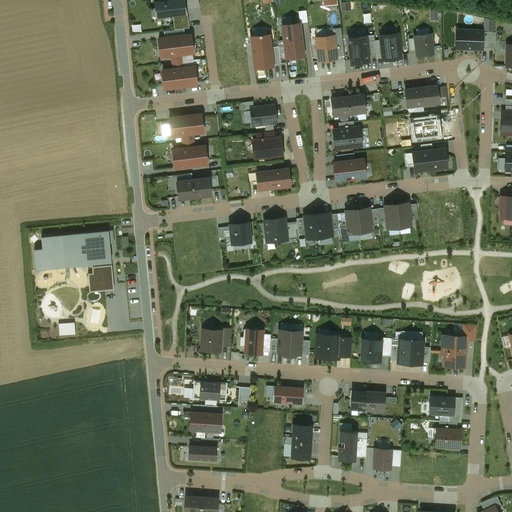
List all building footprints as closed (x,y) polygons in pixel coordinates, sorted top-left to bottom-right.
[(157,2),(154,2),(156,18),(173,16),(186,15),(184,0),(171,0),(168,0),(157,2)] [(186,15),(173,16),(174,30),(188,29),(186,15)] [(282,25),(284,42),(302,40),(300,23),(282,25)] [(333,29),(334,36),(334,39),(342,38),(341,28),(333,29)] [(483,32),(457,31),(456,49),(466,49),(465,49),(466,49),(472,49),(472,50),(473,50),(473,49),(482,50),(482,48),(483,32)] [(495,33),(483,32),(482,48),(495,49),(495,33)] [(375,41),(376,48),(382,47),(383,58),(383,60),(401,58),(398,34),(380,36),(381,40),(375,41)] [(414,36),(415,38),(416,50),(417,56),(433,54),(431,34),(414,36)] [(175,37),(177,55),(183,55),(193,53),(191,35),(175,37)] [(261,35),(259,35),(259,36),(251,37),(255,69),(273,67),(273,65),(271,47),(269,35),(261,36),(261,35)] [(337,57),(334,39),(334,36),(316,38),(319,62),(337,60),(337,57)] [(368,55),(367,42),(366,36),(348,38),(351,64),(369,62),(368,55)] [(172,56),(177,55),(175,37),(159,39),(161,57),(172,56)] [(342,38),(334,39),(337,57),(345,56),(342,38)] [(302,40),(284,42),(284,43),(285,47),(286,57),(286,59),(304,57),(302,40)] [(375,41),(367,42),(368,55),(376,54),(376,48),(375,41)] [(279,46),(271,47),(273,65),(281,64),(279,46)] [(177,55),(172,56),(173,63),(183,61),(183,55),(177,55)] [(183,61),(173,63),(173,69),(179,69),(184,68),(183,61)] [(179,69),(181,87),(197,85),(195,67),(184,68),(179,69)] [(181,87),(179,69),(173,69),(163,71),(165,89),(181,87)] [(437,86),(421,88),(423,106),(433,104),(433,103),(439,103),(437,86)] [(421,88),(405,90),(407,107),(414,106),(414,107),(423,106),(421,88)] [(347,97),(350,114),(359,113),(365,112),(363,95),(347,97)] [(340,116),(350,114),(347,97),(332,99),(334,116),(340,115),(340,116)] [(253,125),(265,124),(272,123),(276,122),(274,105),(250,108),(251,116),(251,118),(252,118),(253,125)] [(391,108),(383,109),(384,116),(392,115),(391,108)] [(511,112),(506,112),(502,112),(501,135),(511,134),(511,112)] [(203,132),(201,114),(185,116),(187,134),(203,132)] [(187,134),(185,116),(169,118),(171,136),(187,134)] [(353,121),(338,123),(339,130),(354,128),(353,121)] [(272,123),(265,124),(266,132),(273,131),(272,123)] [(339,130),(333,131),(335,148),(361,145),(359,128),(354,128),(339,130)] [(257,133),(258,140),(274,138),(273,131),(257,133)] [(258,140),(253,141),(255,159),(283,155),(280,137),(274,138),(258,140)] [(421,145),(422,152),(429,151),(432,151),(432,144),(421,145)] [(207,164),(205,146),(189,148),(191,166),(207,164)] [(191,166),(189,148),(173,150),(175,168),(191,166)] [(432,151),(429,151),(431,169),(447,167),(445,149),(432,151)] [(429,151),(422,152),(413,153),(415,171),(431,169),(429,151)] [(354,153),(336,155),(337,162),(355,160),(354,153)] [(355,160),(337,162),(338,169),(334,170),(336,181),(365,177),(363,159),(355,160)] [(273,170),(272,170),(274,188),(290,186),(288,168),(273,170)] [(272,170),(267,171),(256,172),(259,190),(274,188),(272,170)] [(209,178),(193,180),(195,198),(211,196),(209,178)] [(195,198),(193,180),(177,182),(179,200),(195,198)] [(511,197),(500,198),(500,218),(511,218),(511,197)] [(408,203),(397,204),(399,228),(411,226),(410,220),(408,205),(408,203)] [(385,206),(385,208),(387,223),(388,229),(399,228),(397,204),(385,206)] [(416,204),(408,205),(410,220),(418,219),(416,204)] [(369,208),(357,209),(360,232),(372,231),(371,225),(369,210),(369,208)] [(387,223),(385,208),(377,209),(379,224),(387,223)] [(346,211),(346,213),(348,227),(348,234),(360,232),(357,209),(346,211)] [(377,209),(369,210),(371,225),(379,224),(377,209)] [(330,212),(317,214),(320,237),(333,236),(332,229),(330,214),(330,212)] [(346,213),(338,214),(340,229),(348,227),(346,213)] [(304,216),(304,218),(306,233),(307,239),(320,237),(317,214),(304,216)] [(338,214),(330,214),(332,229),(340,229),(338,214)] [(287,240),(285,223),(285,218),(265,221),(267,239),(275,238),(275,241),(287,240)] [(296,219),(297,222),(298,234),(306,233),(304,218),(296,219)] [(249,222),(229,225),(230,227),(231,237),(232,244),(251,242),(249,222)] [(297,222),(285,223),(287,240),(299,239),(298,234),(297,222)] [(75,262),(96,260),(107,260),(111,259),(110,244),(108,231),(100,231),(92,232),(45,236),(41,237),(41,238),(45,237),(46,248),(43,248),(34,249),(36,266),(36,270),(37,269),(37,266),(58,264),(57,260),(75,258),(75,262)] [(107,266),(96,266),(92,267),(93,273),(88,274),(90,292),(114,290),(112,265),(107,266)] [(477,325),(463,324),(462,337),(464,337),(465,336),(466,337),(466,338),(465,340),(476,340),(477,325)] [(221,331),(221,345),(230,346),(232,329),(221,328),(221,331)] [(220,351),(221,345),(221,331),(203,329),(202,350),(220,351)] [(240,337),(240,346),(245,347),(245,353),(255,353),(262,354),(262,352),(262,341),(263,334),(263,330),(247,329),(244,329),(243,337),(240,337)] [(279,339),(278,353),(284,354),(284,355),(286,355),(289,356),(291,330),(279,330),(279,339)] [(291,330),(289,356),(292,356),(295,356),(295,355),(301,355),(301,354),(302,340),(302,331),(291,330)] [(328,337),(318,337),(317,357),(338,359),(338,356),(339,338),(339,336),(328,335),(328,337)] [(442,352),(442,353),(444,353),(446,353),(445,364),(445,366),(446,366),(462,367),(464,367),(464,366),(465,340),(466,338),(466,337),(465,336),(464,337),(462,337),(445,336),(445,335),(444,335),(443,337),(444,337),(443,351),(443,352),(442,352)] [(270,352),(278,353),(279,339),(271,338),(270,341),(270,352)] [(352,339),(339,338),(338,356),(351,357),(352,339)] [(382,340),(362,339),(361,360),(381,361),(382,340)] [(399,347),(398,361),(398,363),(410,363),(411,340),(401,339),(400,339),(399,345),(399,347)] [(302,340),(301,354),(309,355),(310,341),(302,340)] [(411,340),(410,363),(422,364),(422,362),(423,349),(423,347),(423,341),(422,341),(411,340)] [(390,360),(398,361),(399,347),(391,347),(390,360)] [(423,349),(422,362),(429,363),(430,349),(423,349)] [(193,399),(200,399),(201,381),(194,381),(193,399)] [(220,382),(201,381),(200,399),(219,400),(220,382)] [(220,382),(219,400),(226,401),(227,383),(220,382)] [(291,387),(274,386),(273,402),(294,404),(293,406),(302,406),(304,388),(291,387)] [(250,388),(239,387),(238,401),(249,402),(250,388)] [(358,409),(368,410),(369,392),(353,391),(352,408),(358,408),(358,409)] [(369,392),(368,410),(377,411),(377,410),(384,410),(385,393),(369,392)] [(429,414),(449,415),(454,415),(455,399),(455,397),(449,397),(430,396),(429,414)] [(449,415),(449,422),(457,423),(461,423),(461,422),(459,422),(460,416),(461,416),(463,398),(462,398),(462,399),(455,399),(454,415),(449,415)] [(206,413),(191,412),(190,430),(205,431),(206,413)] [(221,414),(206,413),(205,431),(220,432),(221,414)] [(439,421),(439,428),(457,429),(457,423),(449,422),(439,421)] [(312,426),(294,425),(293,441),(311,442),(312,426)] [(457,429),(439,428),(437,428),(436,446),(460,448),(461,430),(457,429)] [(339,441),(339,446),(338,460),(353,461),(355,461),(356,458),(357,447),(357,438),(358,431),(340,430),(339,441)] [(357,438),(357,447),(367,448),(367,439),(357,438)] [(311,442),(293,441),(292,457),(310,458),(311,442)] [(189,459),(202,460),(203,445),(190,444),(189,459)] [(202,460),(216,461),(217,446),(203,445),(202,460)] [(392,449),(375,448),(374,468),(390,469),(392,449)] [(201,511),(202,497),(186,496),(184,511),(201,511)] [(217,511),(218,498),(202,497),(201,511),(217,511)]
